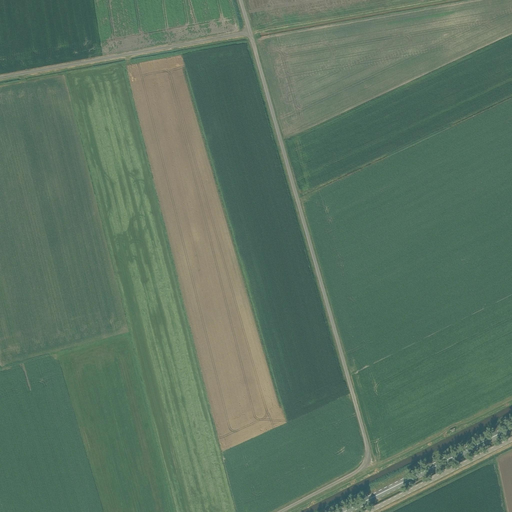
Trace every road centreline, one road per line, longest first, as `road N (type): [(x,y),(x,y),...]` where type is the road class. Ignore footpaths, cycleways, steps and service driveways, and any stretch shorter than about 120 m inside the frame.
road 1 (track): [(279,511),(357,470),(368,452),(240,0)]
road 2 (track): [(250,32),(0,77)]
road 3 (primary): [(345,511),(511,427)]
road 4 (unclassified): [(366,511),(511,439)]
road 5 (track): [(511,399),(387,460),(366,462)]
